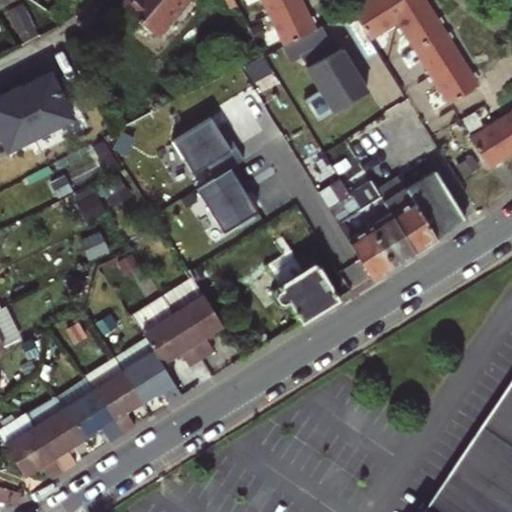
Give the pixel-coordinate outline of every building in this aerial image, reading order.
[(127,0),(123,6),(158,37),(190,0),(127,0)] [(258,0),(266,16),(297,1),(296,0),(258,0)] [(368,38),(393,22),(394,21),(381,0),(368,0),(351,11),(368,38)] [(381,0),(394,21),(423,2),(421,0),(381,0)] [(297,1),(266,16),(281,47),(312,31),(297,1)] [(412,49),(441,31),(423,2),(394,21),(412,49)] [(21,7),(7,13),(20,40),(34,33),(21,7)] [(312,31),(281,47),(288,61),(329,41),(321,26),(312,31)] [(429,76),(458,58),(441,31),(412,49),(429,76)] [(340,49),(304,67),(321,95),(306,104),(317,122),(366,91),(340,49)] [(261,57),(240,67),(248,80),(268,67),(261,57)] [(476,85),(458,58),(429,76),(446,103),(476,85)] [(17,83),(0,91),(0,142),(3,149),(69,115),(48,73),(19,87),(17,83)] [(275,123),(263,104),(249,112),(262,132),(275,123)] [(511,112),(500,120),(497,122),(511,146),(511,112)] [(210,118),(171,141),(191,174),(205,165),(213,178),(235,165),(243,160),(227,134),(222,137),(217,129),(210,118)] [(511,151),(511,146),(497,122),(469,139),(487,167),(511,151)] [(222,126),(217,129),(222,137),(227,134),(222,126)] [(221,233),(256,211),(239,185),(245,181),(235,165),(213,178),(195,189),(221,233)] [(370,180),(348,194),(391,264),(413,251),(435,237),(465,218),(433,169),(404,187),(383,200),(375,189),(370,180)] [(319,194),(328,209),(371,278),(391,264),(348,194),(339,181),(319,194)] [(299,323),(336,299),(313,261),(301,269),(289,250),(281,255),(264,266),(279,290),(276,291),(274,296),(278,303),(286,301),(299,323)] [(159,302),(169,319),(196,365),(209,358),(203,347),(200,342),(205,339),(217,332),(190,284),(159,302)] [(0,308),(0,349),(18,342),(2,308),(0,308)] [(196,365),(169,319),(140,336),(144,342),(158,367),(169,361),(176,357),(178,362),(185,372),(196,365)] [(112,362),(120,374),(140,406),(152,398),(158,394),(161,399),(165,407),(177,399),(158,367),(144,342),(112,362)] [(172,365),(178,362),(176,357),(169,361),(172,365)] [(93,390),(122,435),(131,429),(123,416),(140,406),(120,374),(93,390)] [(51,399),(61,410),(82,442),(99,432),(107,444),(122,435),(93,390),(85,378),(51,399)] [(511,511),(511,403),(440,511),(511,511)] [(61,410),(32,428),(62,472),(75,464),(70,457),(67,452),(72,449),(82,442),(61,410)] [(42,468),(50,480),(62,472),(32,428),(24,416),(0,430),(0,441),(24,479),(42,468)] [(75,454),(72,449),(67,452),(70,457),(75,454)]
